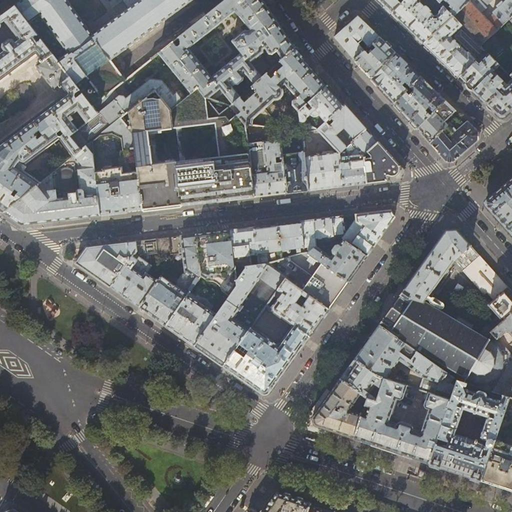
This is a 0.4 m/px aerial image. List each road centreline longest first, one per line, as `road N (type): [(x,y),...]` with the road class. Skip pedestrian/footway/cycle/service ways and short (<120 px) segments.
road 1 (residential): [(446,188),(20,241)]
road 2 (residential): [(278,421),(20,241)]
road 3 (residential): [(446,188),(278,421)]
road 4 (secondary): [(13,364),(260,445)]
road 5 (secondary): [(260,445),(460,511)]
road 6 (residential): [(311,35),(446,188)]
road 7 (residential): [(356,0),(503,139)]
road 8 (primary): [(131,511),(13,364)]
